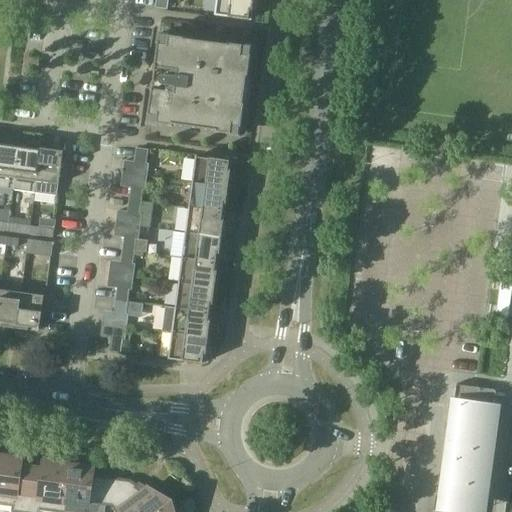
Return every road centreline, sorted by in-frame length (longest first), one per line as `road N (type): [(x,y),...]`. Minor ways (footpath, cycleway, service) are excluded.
road 1 (residential): [(76,404),(126,0)]
road 2 (tertiary): [(295,309),(337,0)]
road 3 (tertiary): [(237,413),(107,408)]
road 4 (tertiary): [(288,482),(316,468),(330,439),(318,402),(296,387)]
road 5 (tertiary): [(107,408),(232,438)]
